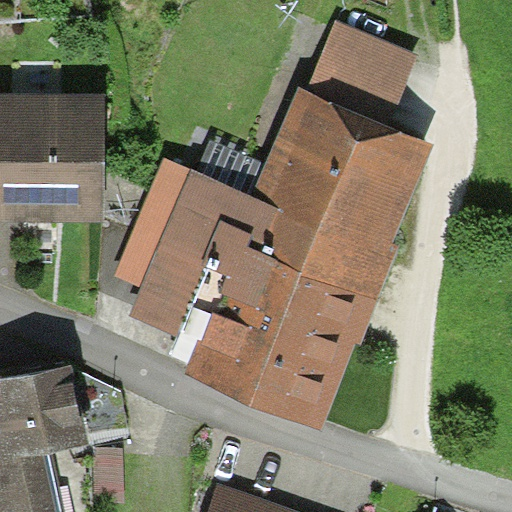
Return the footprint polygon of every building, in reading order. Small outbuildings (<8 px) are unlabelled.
[(299,90),(254,199),(283,212),(262,261),(244,254),(234,277),(220,311),(205,350),(201,349),(190,377),(322,429),(356,343),(359,345),(370,317),(375,319),(405,246),(400,245),(440,148),(395,130),(425,57),(338,22),(308,94),(299,90)] [(108,220),(108,92),(0,92),(0,221),(3,221),(108,220)] [(210,268),(234,277),(244,254),(262,261),(283,212),(254,199),(165,166),(120,283),(150,294),(139,321),(183,337),(210,268)] [(72,367),(0,378),(0,511),(63,511),(51,456),(86,448),(83,434),(125,424),(118,389),(72,367)] [(297,511),(218,485),(208,511),(297,511)]
